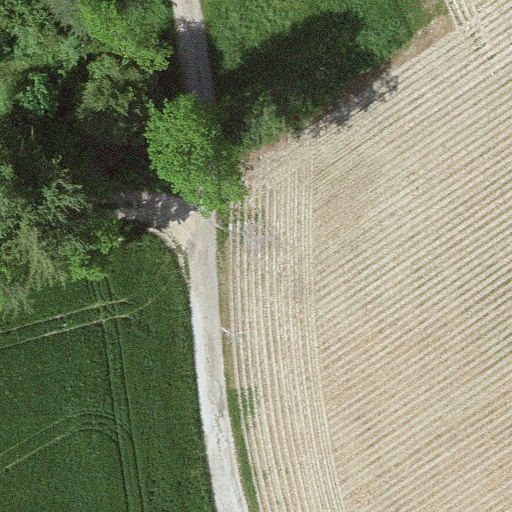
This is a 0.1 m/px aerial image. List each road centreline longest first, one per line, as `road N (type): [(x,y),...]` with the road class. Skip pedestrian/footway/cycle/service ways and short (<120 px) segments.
road 1 (track): [(178,0),(199,199),(209,414),(231,511)]
road 2 (track): [(0,254),(199,199)]
